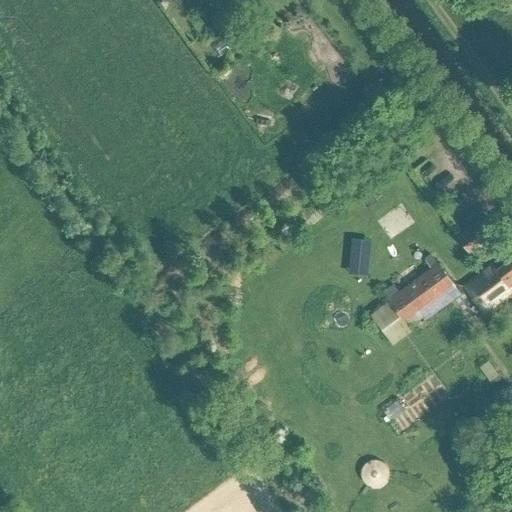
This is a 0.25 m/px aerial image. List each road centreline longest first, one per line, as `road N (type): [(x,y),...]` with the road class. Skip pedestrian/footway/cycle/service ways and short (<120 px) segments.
road 1 (track): [(363,0),(511,199)]
road 2 (track): [(425,0),(511,115)]
